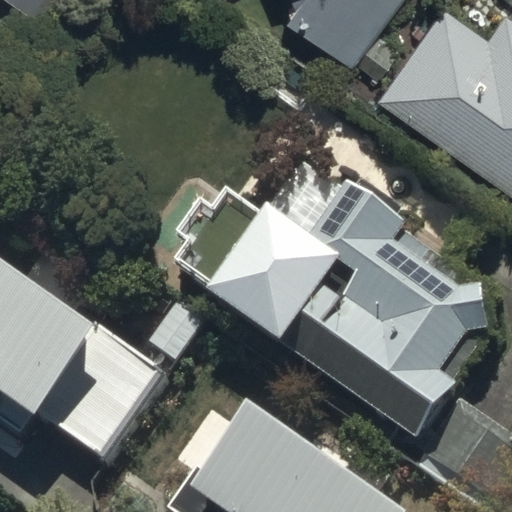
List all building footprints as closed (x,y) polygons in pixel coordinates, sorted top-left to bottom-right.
[(42,0),(19,0),(34,11),(42,0)] [(287,0),(281,9),(353,58),(392,6),(404,17),(418,0),(287,0)] [(489,27),(450,0),(440,0),(379,88),(511,180),(511,7),(506,3),(489,27)] [(499,511),(511,492),(511,434),(457,398),(464,388),(448,377),(476,335),(495,333),(490,289),(468,291),(476,281),(411,234),(415,229),(343,177),(306,229),(281,211),(275,219),(236,191),(222,209),(212,202),(182,244),(191,251),(180,268),(264,326),(260,332),(427,443),(421,451),(430,458),(425,465),(496,511),(499,511)] [(24,280),(0,262),(0,395),(11,403),(0,418),(0,423),(29,444),(44,422),(104,465),(171,370),(117,332),(145,293),(58,232),(24,280)] [(415,511),(264,407),(247,433),(209,409),(173,464),(198,480),(177,511),(415,511)]
